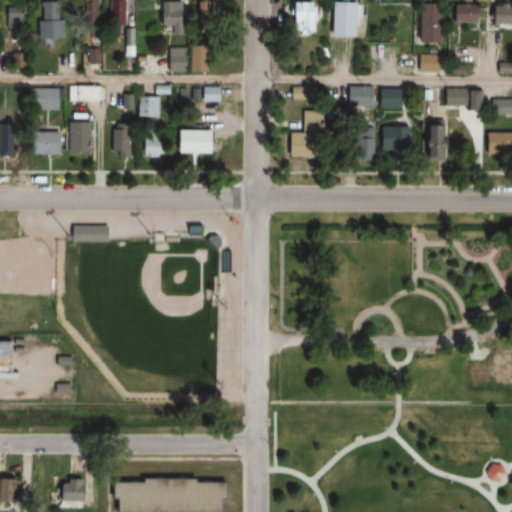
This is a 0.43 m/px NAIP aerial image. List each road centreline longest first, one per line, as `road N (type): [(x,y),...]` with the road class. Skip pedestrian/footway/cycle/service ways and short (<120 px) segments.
road 1 (residential): [(0,197),(511,199)]
road 2 (residential): [(257,511),(255,0)]
road 3 (residential): [(0,443),(256,446)]
